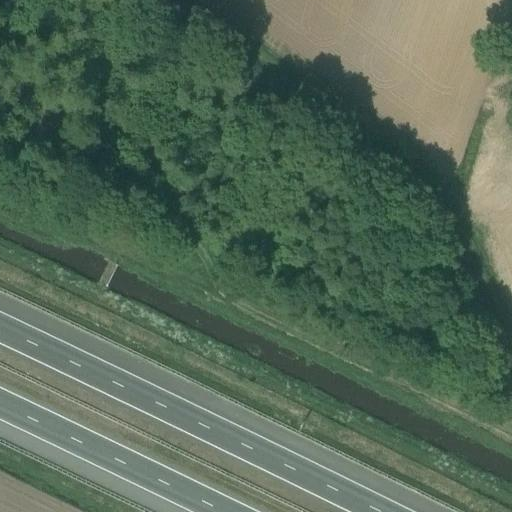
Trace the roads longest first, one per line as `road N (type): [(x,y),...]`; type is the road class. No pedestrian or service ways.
road 1 (motorway): [(367,511),(0,331)]
road 2 (track): [(0,4),(184,212),(228,307)]
road 3 (track): [(228,307),(511,448)]
road 4 (track): [(0,200),(228,307)]
road 5 (motorway): [(0,417),(198,511)]
road 6 (track): [(456,233),(511,411)]
